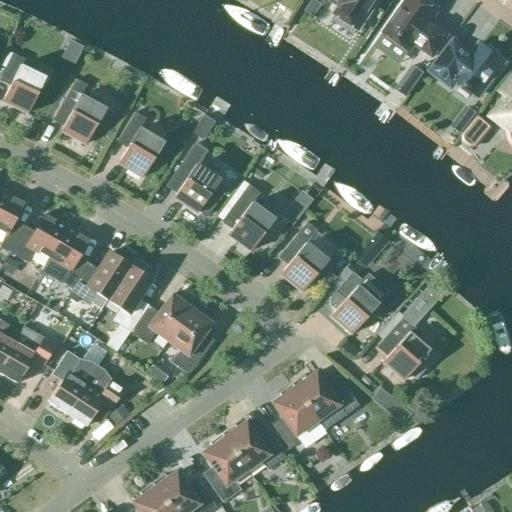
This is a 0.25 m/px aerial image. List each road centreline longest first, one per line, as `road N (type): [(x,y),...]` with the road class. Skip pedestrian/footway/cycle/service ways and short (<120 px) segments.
road 1 (residential): [(291,344),(265,312),(161,236),(0,143)]
road 2 (residential): [(78,494),(291,344)]
